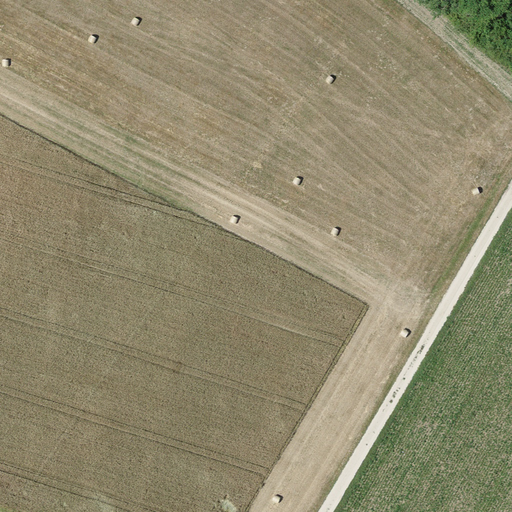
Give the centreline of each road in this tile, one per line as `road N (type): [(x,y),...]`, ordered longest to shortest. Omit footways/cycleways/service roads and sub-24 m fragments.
road 1 (track): [(325,511),(511,191)]
road 2 (track): [(511,84),(397,0)]
